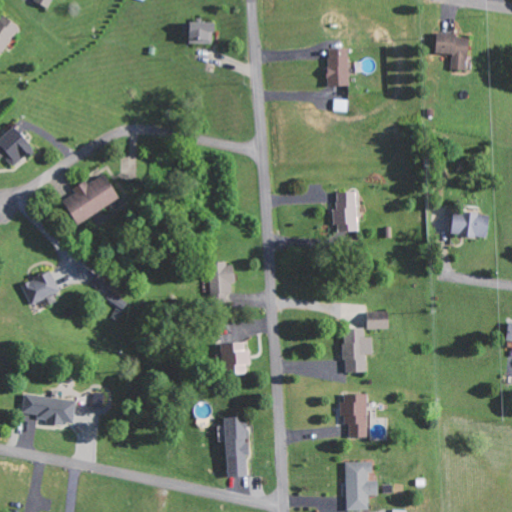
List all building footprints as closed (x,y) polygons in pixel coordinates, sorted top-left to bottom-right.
[(54,0),(35,0),(35,2),(51,9),(54,0)] [(0,15),(0,57),(21,27),(1,13),(0,15)] [(215,44),(215,23),(184,22),(184,34),(190,35),(189,44),(215,44)] [(467,70),(469,35),(437,34),(436,54),(453,55),(452,70),(467,70)] [(329,86),(351,85),(350,48),(328,49),(329,86)] [(349,100),(336,99),(336,111),(349,112),(349,100)] [(0,160),(5,156),(14,167),(35,150),(15,127),(0,139),(0,160)] [(120,199),(105,173),(74,191),(76,194),(65,201),(78,224),(120,199)] [(359,232),(358,192),(336,192),(337,232),(359,232)] [(488,238),(491,215),(455,211),(452,234),(488,238)] [(236,263),(214,263),(212,297),(235,298),(236,263)] [(22,284),(31,305),(61,293),(53,271),(22,284)] [(374,338),(366,338),(365,329),(344,329),(346,374),(368,373),(367,355),(374,354),(374,338)] [(77,401),(27,394),(24,417),(74,424),(77,401)] [(369,394),(344,394),(344,424),(351,424),(351,438),(368,438),(369,394)] [(226,418),(228,477),(250,476),(248,417),(226,418)] [(347,463),(348,511),(371,510),(370,496),(379,496),(379,481),(370,481),(370,474),(374,473),(374,462),(347,463)]
